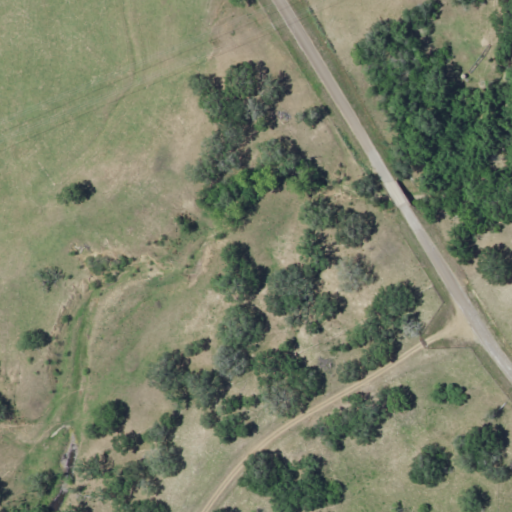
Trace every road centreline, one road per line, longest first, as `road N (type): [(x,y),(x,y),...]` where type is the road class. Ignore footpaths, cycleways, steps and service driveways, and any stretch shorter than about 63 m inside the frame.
road 1 (residential): [(511,361),(286,0)]
road 2 (residential): [(253,511),(487,326)]
